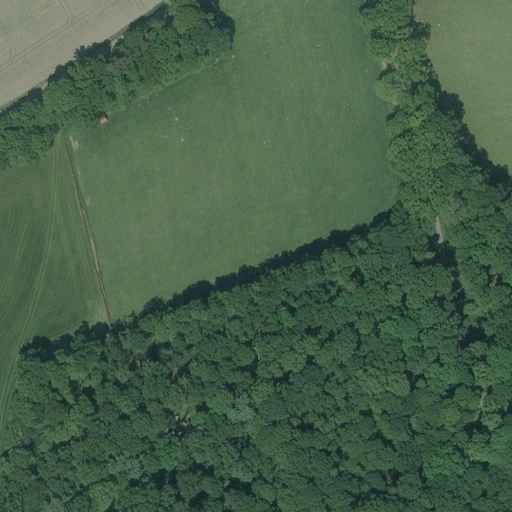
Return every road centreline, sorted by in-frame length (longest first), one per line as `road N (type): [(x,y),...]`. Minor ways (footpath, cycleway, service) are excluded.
road 1 (tertiary): [(501,511),(380,0)]
road 2 (tertiary): [(0,115),(183,0)]
